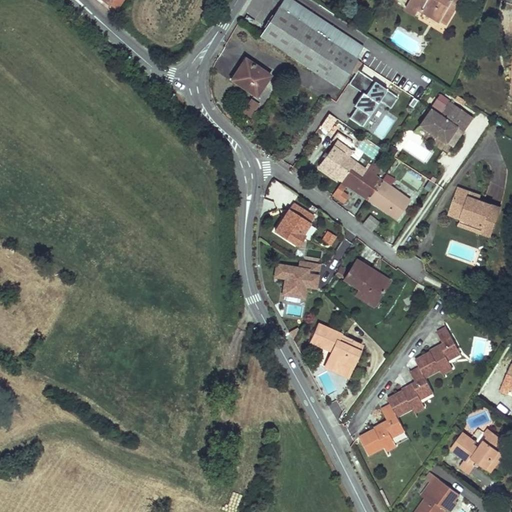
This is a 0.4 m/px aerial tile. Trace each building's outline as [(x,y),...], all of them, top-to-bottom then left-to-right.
[(104,0),(109,4),(119,10),(124,0),(104,0)] [(363,47),(291,0),(284,0),(281,5),(259,38),(336,88),(363,47)] [(411,0),(406,9),(417,16),(421,9),(441,21),(452,3),(457,7),(461,0),(411,0)] [(452,3),(441,21),(447,25),(457,7),(452,3)] [(233,80),(257,96),(270,76),(245,59),(237,71),(238,72),(233,80)] [(350,118),(364,128),(381,103),(390,110),(398,98),(358,72),(350,83),(349,85),(363,95),(354,109),(355,110),(350,118)] [(251,99),(243,111),(251,116),(259,104),(251,99)] [(440,116),(445,120),(454,106),(449,102),(440,116)] [(419,126),(445,145),(457,129),(463,133),(473,119),(454,106),(445,120),(440,116),(431,110),(419,126)] [(336,118),(329,113),(321,125),(328,130),(336,118)] [(348,149),(336,141),(319,165),(342,181),(350,170),(362,178),(367,171),(349,158),(351,155),(346,152),(348,149)] [(342,181),(333,194),(339,198),(342,193),(348,185),(368,199),(381,180),(376,176),(381,169),(373,164),(367,171),(362,178),(350,170),(342,181)] [(381,180),(368,199),(380,206),(397,218),(410,200),(390,186),(381,180)] [(459,187),(451,210),(463,214),(461,219),(484,227),(492,204),(480,200),(482,195),(459,187)] [(339,198),(338,198),(344,202),(348,197),(342,193),(339,198)] [(318,210),(297,196),(293,203),(314,217),(318,210)] [(293,203),(275,231),(296,244),(300,238),(305,230),(314,217),(293,203)] [(461,219),(459,226),(492,238),(502,208),(492,204),(484,227),(461,219)] [(451,210),(449,215),(461,219),(463,214),(451,210)] [(369,223),(366,227),(371,230),(380,221),(374,216),(369,223)] [(305,230),(300,238),(306,242),(311,235),(305,230)] [(327,231),(322,240),(331,245),(336,236),(327,231)] [(356,259),(344,279),(359,289),(377,301),(390,281),(381,275),(378,278),(371,273),(373,270),(356,259)] [(320,264),(299,261),(298,268),(276,265),(274,278),(284,280),(281,298),(304,301),(306,289),(316,290),(320,264)] [(373,270),(371,273),(378,278),(381,275),(373,270)] [(359,289),(355,296),(372,307),(377,301),(359,289)] [(340,334),(319,324),(311,342),(323,348),(329,345),(331,351),(326,363),(344,371),(353,351),(358,353),(362,345),(353,341),(351,347),(337,340),(339,335),(340,334)] [(446,328),(438,333),(444,344),(453,339),(446,328)] [(353,341),(339,335),(337,340),(351,347),(353,341)] [(420,367),(426,377),(440,369),(443,373),(453,368),(449,361),(446,355),(458,348),(453,339),(444,344),(436,348),(439,351),(432,355),(431,353),(417,361),(420,367)] [(458,348),(446,355),(449,361),(462,354),(458,348)] [(344,371),(326,363),(325,367),(348,376),(358,353),(353,351),(344,371)] [(420,367),(411,371),(417,382),(426,377),(420,367)] [(431,387),(426,377),(417,382),(408,387),(410,390),(405,393),(404,391),(389,399),(392,406),(397,416),(398,417),(413,408),(415,413),(426,407),(421,399),(418,394),(431,387)] [(332,380),(324,387),(331,395),(339,387),(332,380)] [(511,387),(511,389),(511,383),(505,381),(503,383),(511,387)] [(431,387),(418,394),(421,399),(434,393),(431,387)] [(392,406),(383,411),(388,421),(397,416),(392,406)] [(375,430),(360,438),(370,455),(385,446),(387,450),(397,444),(393,439),(390,433),(402,426),(398,417),(397,416),(388,421),(380,426),(382,429),(377,432),(375,430)] [(402,426),(390,433),(393,439),(406,432),(402,426)] [(476,442),(463,432),(452,448),(466,459),(470,462),(472,458),(479,464),(489,471),(495,463),(497,464),(504,454),(498,450),(494,447),(501,438),(489,430),(486,434),(489,436),(480,448),(475,444),(476,442)] [(501,438),(494,447),(498,450),(505,441),(501,438)] [(470,462),(466,459),(461,466),(471,473),(477,465),(478,466),(479,464),(472,458),(470,462)] [(495,463),(489,471),(490,472),(497,464),(495,463)] [(430,483),(421,496),(425,499),(439,479),(431,473),(425,480),(430,483)] [(439,479),(425,499),(428,501),(438,487),(456,500),(460,494),(439,479)] [(440,511),(443,508),(446,510),(448,511),(452,511),(459,502),(456,500),(438,487),(428,501),(425,499),(415,511),(440,511)]
